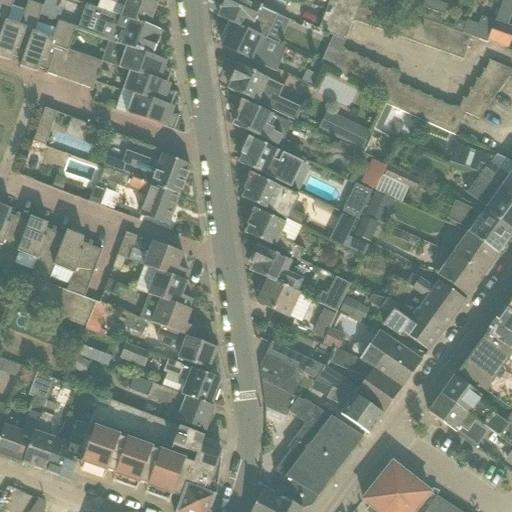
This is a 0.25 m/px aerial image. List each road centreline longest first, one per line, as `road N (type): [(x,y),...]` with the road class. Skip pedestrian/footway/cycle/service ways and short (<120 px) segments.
road 1 (residential): [(224,261),(247,417),(233,511)]
road 2 (residential): [(0,177),(224,261)]
road 3 (residential): [(0,69),(211,159)]
road 4 (residential): [(391,435),(511,265)]
road 5 (residential): [(190,0),(211,159)]
road 6 (residential): [(391,435),(503,510),(511,507)]
road 7 (residential): [(0,467),(118,511)]
